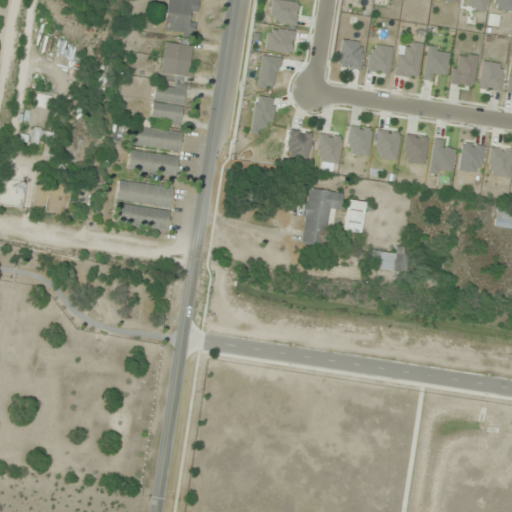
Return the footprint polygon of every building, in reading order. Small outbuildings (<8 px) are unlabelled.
[(196,0),(165,0),(165,32),(195,33),(196,0)] [(485,11),(485,0),(464,0),(463,8),(485,11)] [(511,10),(511,0),(493,0),(494,10),(511,10)] [(271,24),(296,24),(296,2),(271,2),(271,24)] [(294,32),(268,28),(264,50),(291,54),(294,32)] [(364,44),(342,40),(337,67),(359,71),(364,44)] [(192,47),(165,43),(160,76),(187,80),(192,47)] [(408,52),(398,50),(394,76),(416,79),(421,44),(410,43),(408,52)] [(392,48),(370,44),(365,71),(387,75),(392,48)] [(473,87),(476,56),(455,54),(451,85),(473,87)] [(504,64),(482,62),(479,89),(501,92),(504,64)] [(185,86),(155,83),(154,101),(184,104),(185,86)] [(151,122),(181,123),(182,106),(152,105),(151,122)] [(131,146),(178,153),(181,132),(134,125),(131,146)] [(370,127),(348,126),(347,155),(368,156),(370,127)] [(285,155),(307,159),(312,133),(290,129),(285,155)] [(399,132),(377,130),(374,158),(396,161),(399,132)] [(33,137),(14,133),(9,155),(29,159),(33,137)] [(337,164),(340,136),(319,134),(316,162),(337,164)] [(426,136),(405,135),(402,163),(424,164),(426,136)] [(457,170),(479,174),(484,147),(462,143),(457,170)] [(487,176),(508,178),(511,150),(490,147),(487,176)] [(177,156),(130,151),(128,171),(175,176),(177,156)] [(170,208),(173,189),(119,180),(115,199),(170,208)] [(341,211),(342,192),(305,188),(300,245),(324,247),(327,210),(341,211)] [(343,231),(360,233),(364,202),(346,200),(343,231)] [(167,231),(170,211),(114,203),(111,223),(167,231)] [(511,206),(497,204),(494,226),(511,229),(511,206)] [(372,272),(407,272),(407,248),(395,248),(395,252),(372,252),(372,272)]
